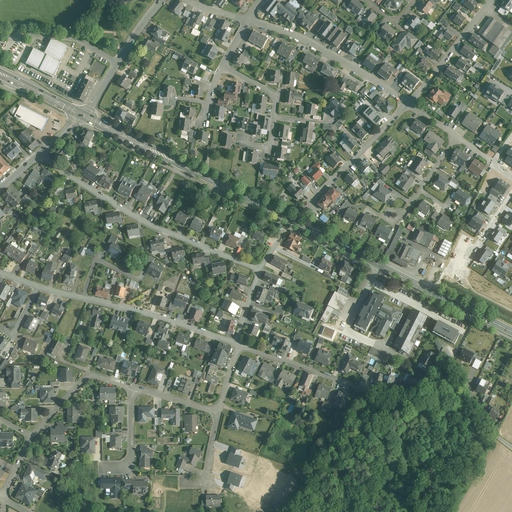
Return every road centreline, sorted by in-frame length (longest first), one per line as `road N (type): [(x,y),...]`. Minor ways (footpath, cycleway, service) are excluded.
road 1 (primary): [(84,114),(511,332)]
road 2 (residential): [(235,343),(259,270),(141,220),(37,156)]
road 3 (residential): [(483,422),(239,345)]
road 4 (residential): [(235,343),(0,273)]
road 5 (residential): [(247,20),(313,44),(409,105)]
road 6 (residential): [(409,105),(310,205)]
road 7 (residential): [(162,0),(84,114)]
road 8 (residential): [(491,0),(409,105)]
road 9 (residential): [(132,388),(89,376),(31,438)]
road 10 (residential): [(267,157),(273,96),(222,67)]
